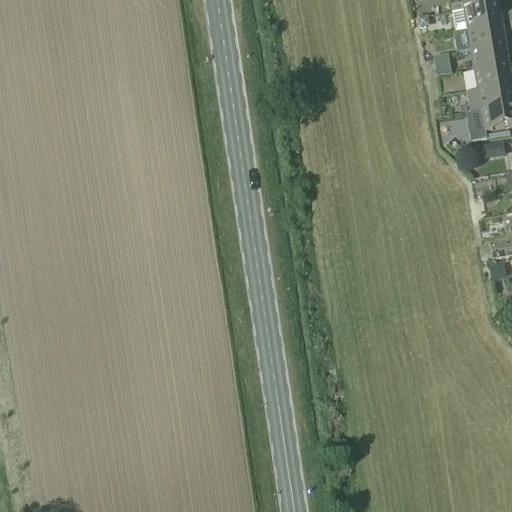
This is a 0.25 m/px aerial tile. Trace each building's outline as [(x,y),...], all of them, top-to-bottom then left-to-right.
[(460,0),(463,14),(498,8),(496,0),(460,0)] [(498,8),(463,14),(467,34),(502,28),(498,8)] [(427,20),(417,21),(419,32),(425,31),(428,26),(427,20)] [(502,28),(467,34),(470,54),(505,48),(502,28)] [(505,48),(470,54),(473,74),(509,68),(505,48)] [(509,68),(473,74),(477,95),(511,88),(509,68)] [(477,95),(467,96),(470,116),(480,115),(511,109),(511,88),(477,95)] [(511,109),(480,115),(484,135),(511,130),(511,109)] [(483,163),(481,151),(474,152),(476,164),(483,163)] [(490,283),(504,281),(502,269),(488,271),(490,282),(490,283)]
